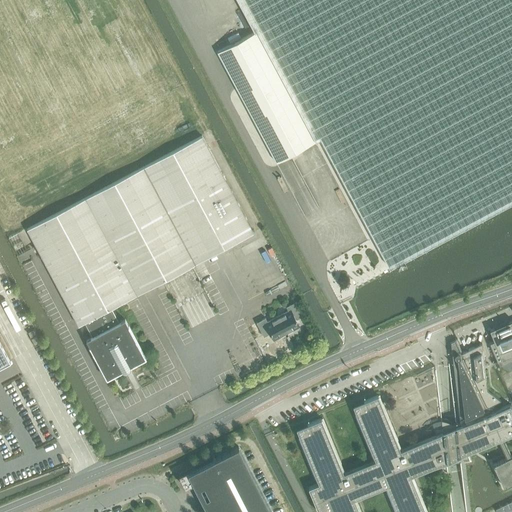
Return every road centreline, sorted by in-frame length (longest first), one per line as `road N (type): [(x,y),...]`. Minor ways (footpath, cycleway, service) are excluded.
road 1 (tertiary): [(511,287),(4,511)]
road 2 (unclassified): [(73,511),(137,485),(165,492),(175,511)]
